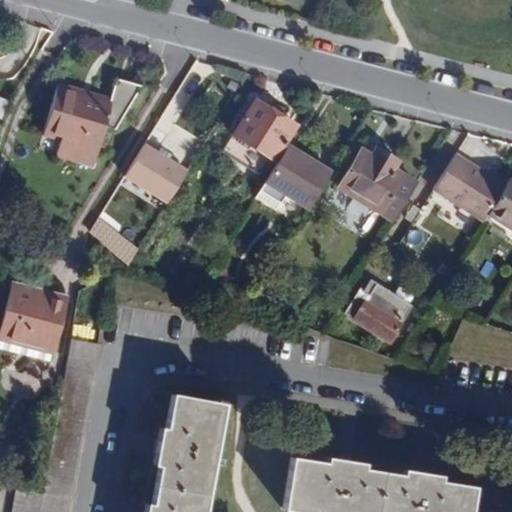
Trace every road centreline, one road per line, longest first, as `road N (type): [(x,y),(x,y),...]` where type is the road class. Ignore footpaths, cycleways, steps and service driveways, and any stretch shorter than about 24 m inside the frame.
road 1 (residential): [(93,511),(124,352),(511,409)]
road 2 (tertiary): [(65,0),(511,118)]
road 3 (unknown): [(78,3),(0,142)]
